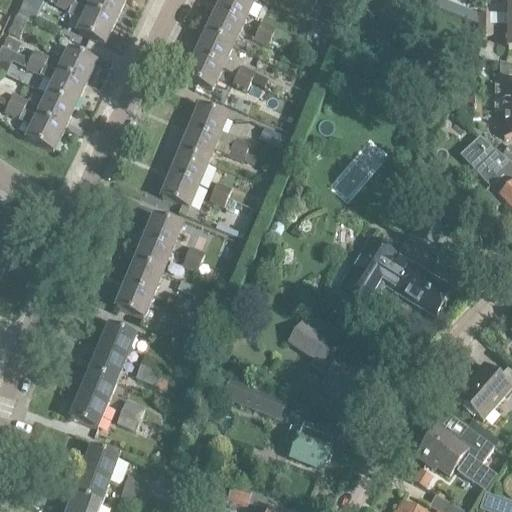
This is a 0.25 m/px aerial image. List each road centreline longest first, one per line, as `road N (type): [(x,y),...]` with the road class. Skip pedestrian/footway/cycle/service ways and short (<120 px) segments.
road 1 (residential): [(347,511),(391,429),(511,283)]
road 2 (residential): [(72,225),(176,0)]
road 3 (residential): [(0,422),(72,225)]
